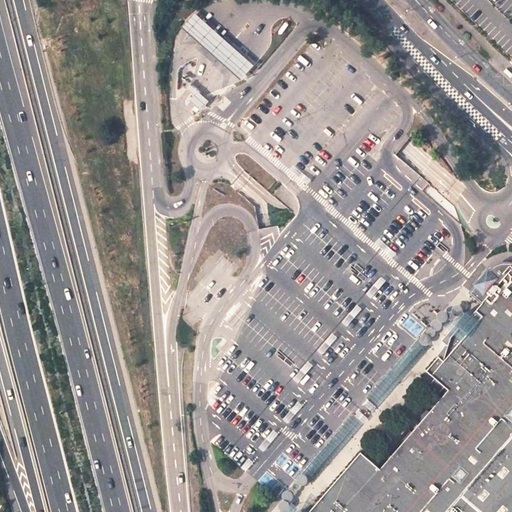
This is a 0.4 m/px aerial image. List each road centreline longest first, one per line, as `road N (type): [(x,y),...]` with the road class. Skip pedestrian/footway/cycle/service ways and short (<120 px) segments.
road 1 (trunk): [(146,511),(17,0)]
road 2 (trunk): [(175,511),(139,0)]
road 3 (trunk): [(117,511),(0,58)]
road 4 (trunk): [(0,248),(65,511)]
road 5 (trunk): [(0,355),(40,511)]
road 6 (primary): [(511,94),(416,0)]
